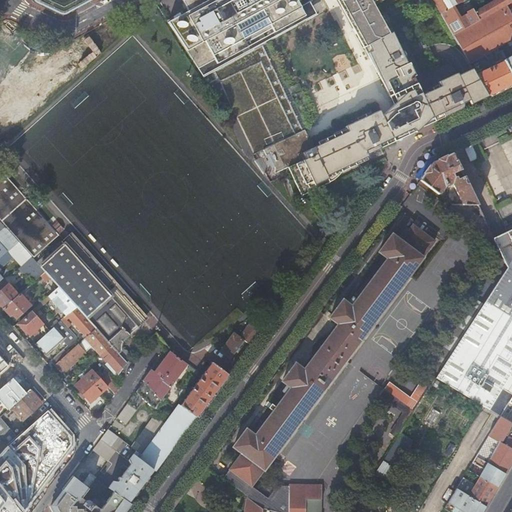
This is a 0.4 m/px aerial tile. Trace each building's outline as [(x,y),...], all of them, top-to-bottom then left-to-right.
[(36,0),(35,2),(35,3),(62,16),(91,0),(36,0)] [(203,78),(254,50),(253,49),(251,46),(249,42),(272,30),(274,34),(305,17),(300,8),(295,0),(181,0),(188,12),(168,23),(203,78)] [(366,47),(390,34),(375,6),(373,2),(377,0),(340,0),(342,3),(339,4),(356,36),(359,34),(366,47)] [(462,0),(432,0),(440,14),(453,7),(463,2),(462,0)] [(453,7),(440,14),(453,36),(477,23),(506,6),(511,2),(511,0),(494,0),(474,12),(472,8),(465,12),(466,14),(459,18),(453,7)] [(309,3),(300,8),(305,17),(274,34),(251,46),(253,49),(315,15),(309,3)] [(453,36),(469,63),(486,54),(497,48),(508,42),(511,40),(511,39),(511,57),(507,59),(504,60),(504,61),(511,75),(511,17),(506,6),(477,23),(453,36)] [(75,62),(60,45),(0,98),(0,103),(9,113),(5,117),(15,128),(115,37),(110,31),(75,62)] [(313,148),(313,149),(327,164),(387,141),(388,141),(393,139),(400,136),(418,130),(445,117),(466,107),(489,96),(476,74),(473,69),(472,69),(457,76),(459,79),(452,82),(450,77),(438,83),(439,85),(433,88),(434,91),(423,96),(414,78),(417,77),(410,63),(408,64),(405,58),(406,55),(406,54),(406,53),(405,52),(404,52),(403,52),(402,52),(393,33),(390,34),(366,47),(364,49),(370,59),(385,87),(387,92),(391,90),(393,95),(397,102),(393,105),(389,110),(382,116),(380,111),(372,114),(366,117),(358,121),(345,127),(346,128),(339,131),(340,132),(341,135),(335,138),(334,135),(318,143),(319,145),(313,148)] [(363,49),(364,49),(366,47),(359,34),(356,36),(363,49)] [(497,48),(486,54),(489,59),(500,53),(499,51),(497,48)] [(502,49),(499,51),(500,53),(504,60),(507,59),(502,49)] [(488,68),(476,74),(489,96),(511,84),(511,75),(504,61),(492,67),(494,70),(490,72),(488,68)] [(295,95),(301,109),(307,106),(301,92),(295,95)] [(305,130),(299,133),(313,149),(313,148),(305,130)] [(313,149),(299,133),(263,150),(266,156),(268,156),(271,163),(275,163),(275,174),(288,168),(306,160),(303,154),(313,149)] [(327,164),(293,177),(302,197),(330,183),(328,179),(341,173),(343,169),(368,160),(367,158),(369,157),(368,155),(378,150),(379,150),(379,149),(379,148),(380,148),(380,147),(380,145),(388,141),(387,141),(327,164)] [(471,146),(464,149),(470,162),(477,158),(471,146)] [(327,164),(313,149),(303,154),(306,160),(288,168),(293,177),(327,164)] [(420,181),(429,188),(438,194),(443,187),(446,186),(447,188),(450,187),(449,185),(452,183),(463,205),(476,205),(463,177),(457,180),(454,174),(460,171),(452,154),(431,164),(420,181)] [(2,172),(0,173),(0,219),(34,258),(59,236),(2,172)] [(328,179),(330,183),(333,181),(336,179),(337,178),(340,175),(341,173),(328,179)] [(429,188),(420,181),(418,185),(427,191),(428,189),(429,188)] [(463,205),(452,205),(490,234),(489,232),(476,205),(463,205)] [(233,447),(242,454),(223,478),(245,494),(245,511),(322,511),(323,485),(291,485),(291,486),(278,486),(269,498),(252,486),(435,242),(413,225),(407,233),(400,241),(392,235),(379,252),(387,259),(356,300),(352,298),(348,304),(343,300),(330,318),(338,324),(320,348),(304,370),(296,364),(283,381),(287,385),(283,391),(286,394),(255,436),(247,430),(233,447)] [(0,259),(19,243),(5,228),(0,232),(0,259)] [(511,229),(508,231),(492,238),(507,268),(435,378),(501,416),(506,409),(509,402),(511,397),(511,392),(502,386),(511,370),(511,229)] [(62,242),(56,247),(59,251),(65,245),(62,242)] [(22,267),(32,258),(19,243),(0,259),(0,269),(13,257),(22,267)] [(111,345),(126,362),(132,355),(126,349),(122,350),(121,349),(121,348),(121,347),(121,346),(121,345),(122,344),(123,342),(145,322),(114,287),(108,293),(65,245),(59,251),(56,247),(44,258),(47,261),(41,267),(46,273),(59,287),(77,307),(96,328),(111,345)] [(32,284),(46,273),(41,267),(37,263),(32,258),(22,267),(19,269),(28,280),(32,284)] [(37,263),(41,267),(47,261),(44,258),(37,263)] [(21,295),(32,284),(28,280),(15,292),(19,297),(21,295)] [(0,304),(4,309),(19,297),(15,292),(9,285),(0,293),(0,304)] [(66,316),(77,307),(59,287),(48,296),(66,316)] [(31,306),(21,295),(19,297),(4,309),(11,316),(13,315),(16,319),(31,306)] [(43,305),(41,303),(33,310),(34,310),(18,324),(26,333),(27,332),(30,336),(45,323),(41,318),(45,314),(43,305)] [(86,337),(96,328),(77,307),(66,316),(86,337)] [(78,338),(61,320),(35,343),(46,355),(63,339),(69,346),(78,338)] [(240,325),(234,333),(244,340),(250,345),(263,328),(255,322),(248,331),(240,325)] [(100,355),(111,345),(96,328),(86,337),(68,353),(55,365),(54,365),(62,374),(93,347),(100,355)] [(244,340),(234,333),(220,351),(230,359),(244,340)] [(118,374),(127,363),(126,362),(111,345),(100,355),(118,374)] [(55,365),(68,353),(65,350),(53,361),(55,365)] [(144,381),(117,417),(126,424),(145,400),(157,410),(165,401),(162,399),(168,390),(188,364),(169,350),(153,370),(144,381)] [(0,511),(23,511),(74,445),(74,434),(50,408),(17,437),(8,445),(0,453),(0,373),(8,367),(0,357),(0,511)] [(212,363),(181,405),(196,417),(228,375),(212,363)] [(89,366),(79,375),(83,379),(75,386),(90,403),(108,386),(102,380),(89,366)] [(143,381),(144,381),(153,370),(151,368),(143,381)] [(396,438),(435,378),(428,373),(410,400),(387,385),(384,389),(379,397),(402,413),(388,433),(396,438)] [(108,386),(109,387),(113,381),(107,375),(102,380),(108,386)] [(22,382),(16,376),(0,390),(0,417),(9,410),(11,408),(27,394),(18,385),(22,382)] [(109,387),(114,393),(119,388),(113,381),(109,387)] [(171,392),(168,390),(162,399),(165,401),(171,392)] [(42,404),(30,391),(27,394),(11,408),(20,418),(23,421),(42,404)] [(141,454),(139,453),(136,456),(153,470),(155,472),(196,417),(181,405),(178,404),(164,422),(141,454)] [(20,418),(11,408),(9,410),(18,420),(20,418)] [(154,415),(131,447),(139,453),(141,454),(164,422),(163,421),(154,415)] [(0,417),(0,437),(8,445),(17,437),(0,417)] [(511,449),(511,438),(505,435),(511,423),(511,422),(501,417),(489,436),(511,449)] [(92,450),(107,461),(122,440),(107,430),(92,450)] [(511,461),(511,449),(489,436),(473,463),(484,470),(481,475),(470,468),(469,471),(480,478),(481,477),(497,487),(504,475),(510,465),(511,461)] [(108,487),(112,490),(113,491),(130,502),(153,470),(136,456),(133,454),(128,460),(130,464),(121,477),(119,476),(118,478),(119,479),(118,481),(113,480),(108,487)] [(405,466),(392,459),(378,482),(392,489),(405,466)] [(484,470),(473,463),(470,468),(481,475),(484,470)] [(480,478),(469,471),(457,490),(464,494),(467,490),(471,492),(480,478)] [(93,480),(95,477),(96,476),(91,473),(83,483),(88,487),(93,480)] [(130,502),(113,491),(101,508),(100,508),(96,505),(91,502),(89,499),(85,500),(81,496),(88,487),(83,483),(73,476),(51,505),(53,511),(124,511),(131,504),(130,502)] [(481,477),(480,478),(471,492),(467,490),(464,494),(486,507),(497,487),(481,477)] [(464,494),(457,490),(445,510),(447,511),(452,511),(455,507),(463,511),(482,511),(486,507),(464,494)] [(94,497),(91,502),(96,505),(100,501),(94,497)]
